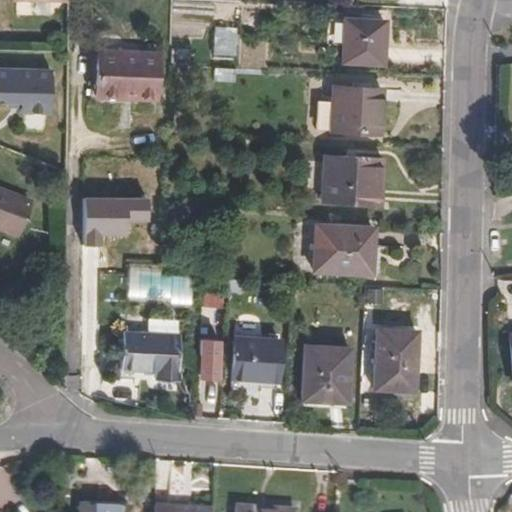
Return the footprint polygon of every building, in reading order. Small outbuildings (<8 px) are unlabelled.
[(211,60),(235,62),(238,28),(213,27),(211,60)] [(390,29),(350,27),(349,67),(387,69),(390,29)] [(243,39),(242,67),(262,67),(263,39),(243,39)] [(158,48),(97,45),(96,90),(157,93),(158,48)] [(22,102),(22,108),(22,112),(52,113),(51,70),(0,69),(0,101),(8,101),(22,102)] [(380,129),(382,97),(337,94),(334,139),(376,141),(376,129),(380,129)] [(376,129),(376,141),(387,141),(390,97),(382,97),(380,129),(376,129)] [(385,166),(327,163),(324,207),(383,211),(385,166)] [(0,227),(15,233),(27,200),(0,190),(0,227)] [(372,278),(374,254),(375,234),(319,231),(317,276),(372,278)] [(374,254),(372,278),(381,278),(381,255),(374,254)] [(201,309),(219,313),(222,298),(204,294),(201,309)] [(393,393),(412,394),(416,336),(376,333),(373,392),(393,393)] [(176,340),(117,338),(117,369),(152,371),(152,380),(174,381),(176,340)] [(234,338),(232,377),(276,379),(278,340),(234,338)] [(214,342),(206,342),(204,376),(216,376),(217,351),(213,351),(214,342)] [(346,349),(302,347),(301,399),(344,402),(346,349)]
